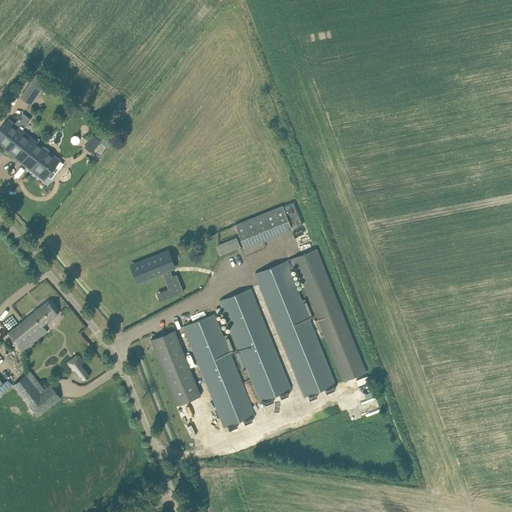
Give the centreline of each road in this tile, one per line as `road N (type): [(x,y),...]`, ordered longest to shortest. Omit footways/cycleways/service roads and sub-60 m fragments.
road 1 (unclassified): [(179,511),(121,368),(0,215)]
road 2 (unknown): [(105,342),(210,294),(236,269),(294,239)]
